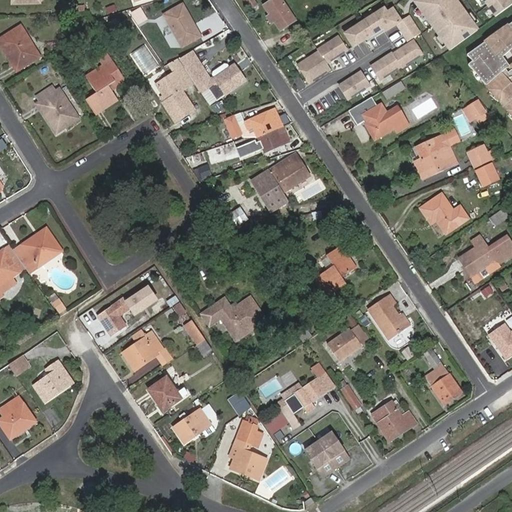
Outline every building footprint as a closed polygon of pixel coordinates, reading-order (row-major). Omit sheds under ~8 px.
[(251,9),(258,5),(254,0),(242,0),(248,8),(250,7),(251,9)] [(280,31),(295,20),(281,0),(273,0),(263,6),(268,14),(274,23),(280,31)] [(478,0),(492,16),(510,0),(478,0)] [(181,48),(202,37),(183,3),(163,14),(181,48)] [(326,63),(395,22),(406,41),(421,32),(410,13),(400,19),(391,5),(384,9),(383,7),(293,60),(307,82),(329,69),(326,63)] [(265,16),(271,25),(274,23),(268,14),(265,16)] [(473,62),(469,65),(476,74),(511,47),(511,24),(468,56),(473,62)] [(0,45),(16,71),(40,57),(35,49),(33,50),(24,35),(26,34),(21,25),(0,38),(0,45)] [(146,36),(152,32),(153,32),(150,27),(143,32),(146,36)] [(164,63),(174,56),(167,47),(164,49),(152,32),(146,36),(164,63)] [(414,38),(368,63),(377,79),(423,54),(414,38)] [(118,100),(111,88),(130,76),(111,47),(99,55),(104,63),(84,75),(96,92),(86,99),(95,114),(118,100)] [(511,47),(476,74),(487,86),(506,69),(508,68),(510,68),(511,67),(504,57),(511,52),(511,50),(511,47)] [(191,50),(179,59),(183,66),(184,67),(197,58),(191,50)] [(230,67),(207,82),(198,70),(202,67),(197,58),(184,67),(192,79),(194,82),(199,89),(205,84),(208,89),(209,88),(217,101),(246,81),(240,72),(236,75),(230,67)] [(240,72),(234,63),(230,67),(236,75),(240,72)] [(194,109),(182,90),(186,87),(184,84),(192,79),(184,67),(183,66),(156,84),(164,95),(166,99),(164,101),(163,102),(175,121),(194,109)] [(511,67),(510,69),(511,70),(508,73),(506,69),(487,86),(511,114),(511,67)] [(336,80),(342,97),(369,88),(363,71),(336,80)] [(186,87),(194,82),(192,79),(184,84),(186,87)] [(383,92),(387,99),(405,88),(401,82),(383,92)] [(52,84),(40,92),(44,99),(56,91),(52,84)] [(55,134),(79,119),(73,110),(71,112),(62,98),(64,96),(60,89),(56,91),(44,99),(35,104),(55,134)] [(73,110),(64,96),(62,98),(71,112),(73,110)] [(396,135),(409,127),(398,108),(386,115),(380,105),(377,108),(371,98),(349,110),(358,125),(363,122),(366,121),(367,124),(365,125),(374,141),(393,130),(396,135)] [(477,102),(463,110),(470,122),(478,117),(484,113),(477,102)] [(257,138),(284,126),(276,108),(239,124),(237,118),(226,124),(225,124),(231,139),(243,134),(242,133),(253,128),(257,138)] [(487,117),(484,113),(478,117),(480,121),(487,117)] [(224,119),(226,124),(237,118),(236,114),(235,114),(224,119)] [(257,138),(264,153),(292,142),(284,126),(257,138)] [(456,163),(448,148),(447,145),(458,141),(454,133),(418,148),(423,159),(417,162),(423,178),(456,163)] [(7,138),(0,142),(0,152),(11,146),(7,138)] [(484,146),(468,153),(474,169),(490,162),(484,146)] [(288,202),(283,194),(311,176),(295,153),(268,171),(275,182),(258,192),(271,212),(288,202)] [(483,186),(499,179),(492,165),(477,171),(483,186)] [(251,181),(258,192),(275,182),(268,171),(251,181)] [(436,221),(446,234),(468,219),(460,207),(453,212),(442,195),(421,209),(431,224),(436,221)] [(495,226),(509,217),(503,208),(489,217),(495,226)] [(231,232),(249,220),(241,209),(224,220),(231,232)] [(29,274),(63,251),(46,227),(22,244),(29,254),(19,261),(25,269),(29,274)] [(499,261),(500,263),(511,254),(511,243),(507,236),(488,248),(480,236),(471,242),(475,247),(462,256),(467,264),(464,266),(471,277),(477,272),(481,279),(492,272),(487,266),(495,260),(497,263),(499,261)] [(22,244),(12,251),(15,255),(19,261),(29,254),(22,244)] [(12,251),(9,246),(4,250),(10,258),(15,255),(12,251)] [(325,297),(345,283),(341,277),(356,267),(341,246),(327,255),(333,265),(314,279),(325,297)] [(0,281),(9,275),(11,278),(25,269),(19,261),(15,255),(10,258),(4,250),(0,252),(0,297),(3,295),(1,292),(0,290),(0,281)] [(464,266),(467,264),(462,256),(459,259),(464,266)] [(0,290),(1,292),(14,283),(11,278),(9,275),(0,281),(0,290)] [(494,309),(505,302),(499,293),(488,300),(494,309)] [(219,318),(235,342),(267,320),(250,296),(219,318)] [(406,327),(399,317),(393,308),(396,305),(390,296),(369,311),(388,339),(406,327)] [(60,314),(66,309),(60,299),(53,304),(60,314)] [(111,336),(126,326),(119,316),(130,309),(123,299),(97,317),(111,336)] [(135,312),(142,308),(137,300),(130,305),(135,312)] [(180,317),(186,313),(179,302),(173,307),(180,317)] [(406,327),(409,324),(402,315),(399,317),(406,327)] [(198,345),(205,340),(192,321),(185,326),(198,345)] [(340,363),(362,347),(361,345),(368,340),(359,327),(352,332),(349,329),(327,344),(340,363)] [(493,371),(499,367),(488,351),(509,336),(506,331),(479,350),(493,371)] [(154,335),(151,332),(144,336),(146,338),(147,340),(154,335)] [(142,333),(133,339),(136,344),(146,338),(144,336),(142,333)] [(158,355),(156,352),(162,348),(154,335),(147,340),(146,338),(136,344),(123,353),(130,364),(132,362),(137,369),(158,355)] [(499,367),(511,358),(511,339),(509,336),(488,351),(499,367)] [(195,347),(202,357),(211,350),(205,340),(198,345),(195,347)] [(435,369),(442,364),(430,346),(422,352),(435,369)] [(164,365),(171,361),(162,348),(156,352),(158,355),(164,365)] [(406,362),(413,357),(407,349),(401,354),(406,362)] [(9,366),(19,381),(34,370),(24,355),(9,366)] [(34,386),(45,402),(72,383),(58,362),(46,371),(50,375),(34,386)] [(425,377),(428,382),(445,370),(442,365),(425,377)] [(443,406),(462,394),(445,370),(428,382),(443,406)] [(315,408),(311,402),(333,387),(325,374),(294,395),(306,414),(315,408)] [(148,390),(163,411),(187,394),(184,389),(177,393),(167,378),(148,390)] [(355,410),(360,406),(347,387),(342,391),(355,410)] [(239,412),(248,404),(240,392),(232,397),(237,405),(234,407),(238,413),(239,412)] [(287,396),(278,402),(282,407),(266,418),(277,434),(301,417),(287,396)] [(0,412),(3,417),(0,419),(0,423),(9,437),(34,419),(18,397),(0,410),(0,412)] [(405,413),(396,398),(392,401),(401,415),(405,413)] [(402,433),(417,423),(409,410),(405,413),(401,415),(392,401),(371,415),(389,442),(397,437),(402,433)] [(239,412),(241,416),(252,409),(248,404),(239,412)] [(174,428),(184,443),(211,425),(200,410),(174,428)] [(9,437),(11,440),(36,422),(34,419),(9,437)] [(259,422),(250,419),(248,424),(257,428),(259,422)] [(250,446),(257,448),(262,434),(256,431),(257,428),(248,424),(243,422),(232,450),(236,452),(234,459),(230,469),(259,480),(267,461),(248,452),(250,446)] [(357,455),(338,429),(310,449),(329,475),(357,455)] [(397,437),(399,442),(405,437),(402,433),(397,437)] [(310,505),(314,502),(310,496),(308,498),(305,494),(300,497),(303,501),(306,499),(310,505)]
